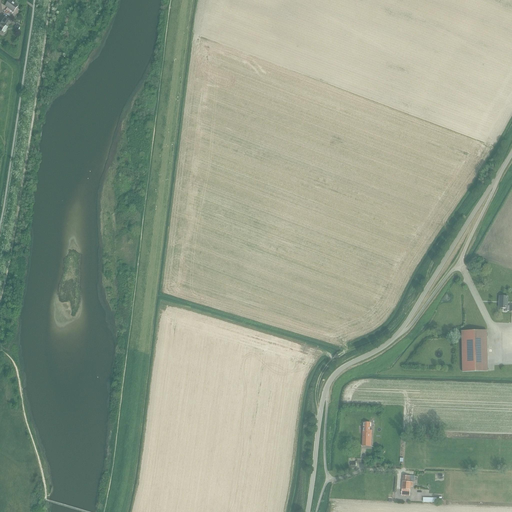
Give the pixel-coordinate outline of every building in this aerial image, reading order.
[(13,12),(18,6),(10,0),(9,0),(5,6),(9,9),(6,14),(4,13),(11,18),(14,15),(12,14),(13,12)] [(9,20),(2,15),(0,17),(0,31),(1,32),(6,25),(6,24),(9,20)] [(506,308),(506,309),(506,311),(511,310),(511,305),(506,305),(507,296),(498,296),(498,307),(506,308)] [(462,372),(487,371),(486,330),(461,331),(462,372)] [(371,446),(372,431),(370,431),(370,423),(363,422),(362,446),(371,446)] [(403,475),(401,495),(409,496),(410,487),(412,487),(413,482),(410,482),(411,476),(403,475)]
